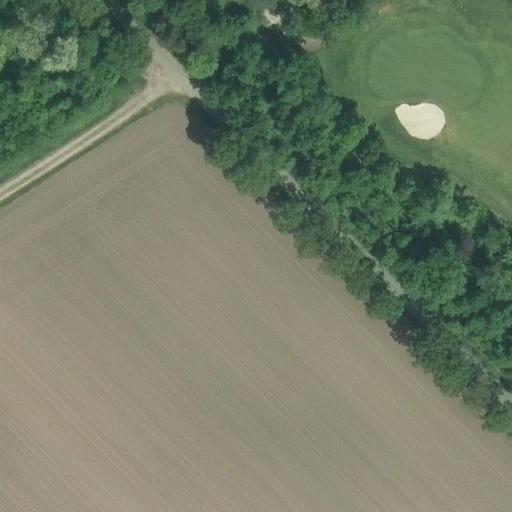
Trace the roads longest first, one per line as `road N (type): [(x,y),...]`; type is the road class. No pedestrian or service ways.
road 1 (unclassified): [(511,392),(103,0)]
road 2 (track): [(0,192),(179,74)]
road 3 (track): [(290,0),(179,74)]
